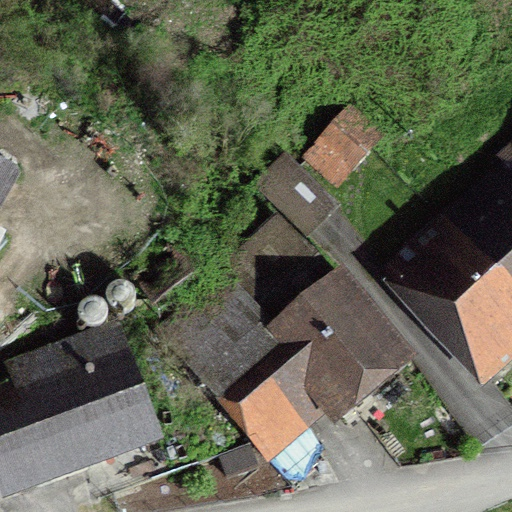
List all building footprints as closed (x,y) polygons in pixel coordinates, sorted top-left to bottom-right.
[(337,185),(381,137),(349,109),(306,157),(337,185)] [(292,170),(272,188),(309,230),(329,212),(292,170)] [(511,170),(509,173),(511,176),(511,179),(455,233),(511,293),(511,170)] [(235,265),(283,314),(326,272),(277,223),(235,265)] [(477,363),(511,331),(511,293),(455,233),(401,283),(477,363)] [(170,246),(132,280),(155,307),(194,273),(170,246)] [(399,360),(341,288),(213,394),(269,461),(309,429),(296,413),(320,393),(336,412),(399,360)] [(56,381),(0,402),(0,486),(154,427),(117,332),(48,359),(56,381)]
